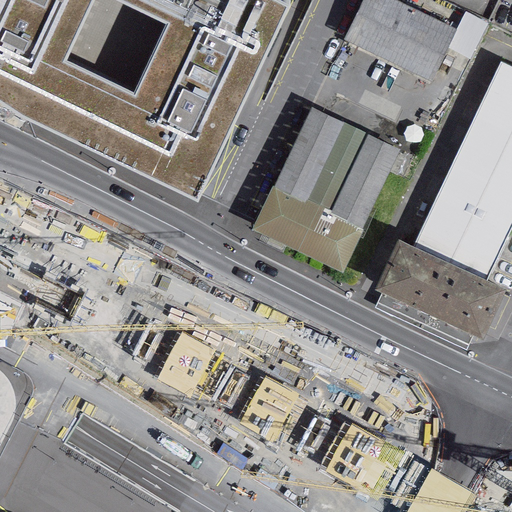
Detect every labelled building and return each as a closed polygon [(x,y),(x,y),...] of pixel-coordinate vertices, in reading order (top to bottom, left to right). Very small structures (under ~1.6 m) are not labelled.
[(277,0),(0,0),(0,101),(21,116),(198,201),(288,5),(277,0)] [(458,29),(396,0),(364,0),(344,44),(431,85),(458,29)] [(511,69),(504,66),(413,251),(484,284),(511,223),(511,69)] [(399,150),(312,109),(256,228),(343,269),(399,150)] [(413,251),(399,245),(378,291),(483,339),(504,292),(484,284),(413,251)]
